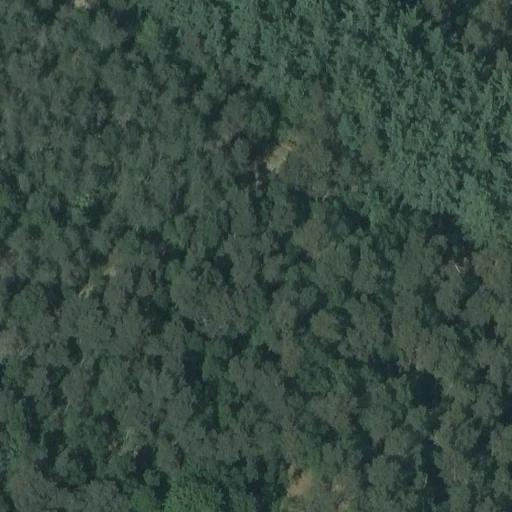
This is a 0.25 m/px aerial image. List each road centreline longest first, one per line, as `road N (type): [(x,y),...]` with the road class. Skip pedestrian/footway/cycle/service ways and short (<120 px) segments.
road 1 (track): [(511,281),(214,106)]
road 2 (track): [(288,153),(0,326)]
road 3 (track): [(22,0),(214,106)]
